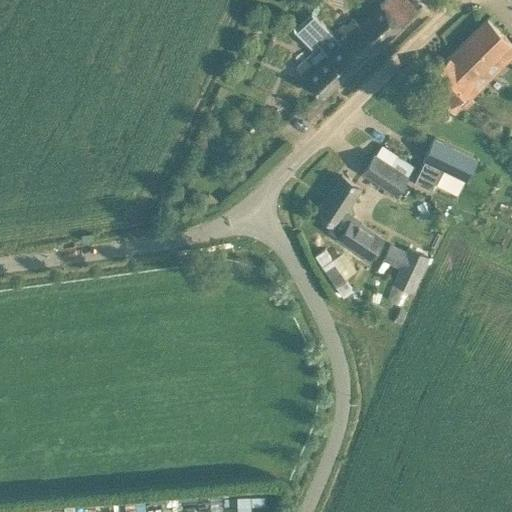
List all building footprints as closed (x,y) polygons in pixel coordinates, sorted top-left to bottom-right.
[(343,45),(331,56),(347,74),(416,11),(408,1),(406,0),(383,0),(380,3),(358,23),(353,18),(345,26),(343,24),(333,33),(343,45)] [(312,13),(296,28),(311,45),(316,40),(321,44),(296,66),(310,81),(323,96),(347,74),(331,56),(343,45),(333,33),(331,31),(313,12),(312,13)] [(487,19),(484,21),(449,56),(448,56),(427,76),(450,100),(474,77),(473,76),(509,42),(487,19)] [(420,167),(414,180),(431,188),(441,167),(466,179),(477,156),(433,136),(422,158),(424,159),(420,167)] [(375,150),(363,167),(396,188),(407,171),(375,150)] [(346,206),(359,185),(342,174),(317,212),(333,223),(330,229),(339,235),(339,236),(370,256),(381,240),(386,232),(346,206)] [(401,266),(394,280),(412,289),(428,256),(410,247),(408,250),(392,242),(385,258),(401,266)] [(412,289),(394,280),(386,295),(404,304),(412,289)]
